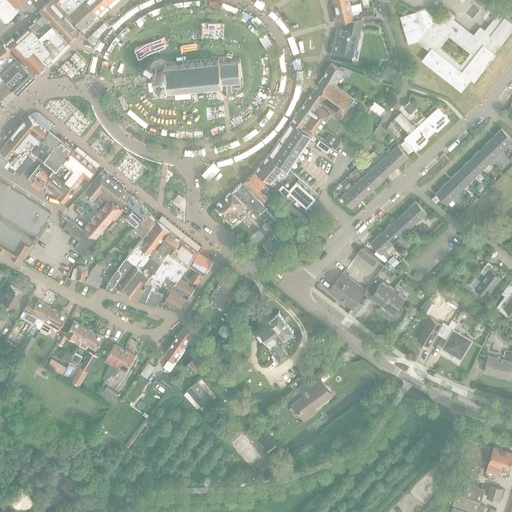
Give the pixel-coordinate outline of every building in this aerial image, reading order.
[(16,7),(8,0),(0,0),(0,14),(6,21),(18,9),(16,7)] [(52,25),(64,15),(50,0),(48,0),(38,9),(40,11),(42,14),(52,25)] [(85,2),(84,0),(56,0),(81,29),(96,14),(85,2)] [(96,14),(107,4),(102,0),(84,0),(85,2),(96,14)] [(332,0),(335,9),(360,3),(360,2),(349,5),(348,0),(332,0)] [(364,18),(374,17),(373,9),(362,10),(360,3),(335,9),(338,21),(348,20),(363,18),(364,18)] [(453,29),(454,28),(448,23),(455,15),(447,10),(439,20),(435,17),(424,8),(419,10),(399,16),(408,44),(416,41),(428,50),(421,59),(461,91),(470,78),(474,81),(495,53),(494,52),(511,28),(511,22),(498,12),(478,37),(475,41),(472,38),(470,42),(455,30),(453,29)] [(55,55),(67,43),(52,25),(42,14),(29,26),(46,44),(45,44),(55,55)] [(52,25),(67,43),(78,32),(64,15),(52,25)] [(363,18),(348,20),(346,29),(340,27),(337,45),(335,45),(333,56),(352,60),(354,49),(356,49),(363,18)] [(32,50),(45,64),(55,55),(45,44),(46,44),(32,29),(28,33),(36,42),(30,48),(32,50)] [(18,37),(26,46),(30,42),(22,33),(18,37)] [(32,50),(29,53),(12,35),(5,42),(35,73),(45,64),(32,50)] [(0,74),(17,92),(34,74),(12,53),(3,43),(0,45),(0,74)] [(168,84),(167,84),(168,92),(169,92),(169,90),(176,89),(177,92),(178,91),(178,89),(185,89),(185,91),(187,91),(187,88),(194,88),(194,90),(196,90),(196,88),(203,87),(203,89),(205,89),(205,87),(212,86),(212,88),(214,88),(213,86),(220,85),(221,87),(222,87),(222,93),(225,92),(227,92),(231,92),(230,83),(231,83),(231,82),(239,81),(239,83),(240,82),(240,81),(242,80),(242,79),(240,79),(238,62),(239,62),(239,60),(238,60),(237,60),(237,59),(236,59),(236,60),(229,61),(228,60),(227,60),(227,61),(219,62),(219,58),(217,58),(217,60),(210,61),(210,59),(208,59),(208,61),(201,62),(201,60),(199,60),(200,62),(192,63),(192,61),(191,61),(191,63),(184,63),(183,61),(182,62),(182,64),(175,64),(174,62),(173,63),(173,65),(166,65),(166,63),(164,64),(164,67),(162,67),(161,69),(161,71),(166,71),(168,84)] [(323,75),(336,84),(341,72),(349,75),(351,69),(340,65),(339,67),(331,62),(323,75)] [(166,71),(161,71),(157,72),(156,70),(154,70),(155,72),(154,72),(154,73),(152,73),(152,75),(155,75),(155,79),(155,82),(153,83),(153,85),(156,84),(156,85),(156,87),(158,87),(158,85),(167,84),(168,84),(166,71)] [(0,101),(3,104),(17,92),(0,74),(0,101)] [(336,84),(323,75),(314,88),(320,92),(322,90),(330,96),(323,105),(340,117),(347,107),(346,107),(354,97),(336,84)] [(321,104),(323,105),(330,96),(322,90),(320,92),(314,88),(296,112),(297,112),(301,115),(300,116),(302,117),(302,116),(307,120),(318,129),(329,113),(319,107),(321,104)] [(374,102),(370,108),(380,115),(384,110),(374,102)] [(426,117),(437,129),(448,119),(438,107),(426,117)] [(33,110),(0,147),(0,159),(5,163),(4,166),(12,173),(17,168),(22,172),(32,160),(27,157),(32,150),(49,130),(54,123),(39,111),(33,110)] [(367,119),(375,125),(382,116),(373,110),(367,119)] [(426,139),(412,124),(400,111),(394,117),(409,134),(405,137),(415,149),(426,139)] [(313,135),(318,129),(307,120),(302,116),(302,117),(300,116),(301,115),(297,112),(291,121),(313,135)] [(436,130),(437,129),(426,117),(416,127),(413,123),(412,124),(426,139),(427,138),(426,137),(435,129),(436,130)] [(313,135),(291,121),(279,138),(298,151),(308,138),(313,141),(316,137),(313,135)] [(489,139),(501,150),(511,139),(501,128),(489,139)] [(48,152),(60,138),(49,130),(32,150),(37,153),(42,147),(48,152)] [(324,139),(336,147),(340,141),(328,133),(324,139)] [(63,162),(73,148),(60,138),(48,152),(57,159),(51,167),(55,171),(63,162)] [(286,168),(298,151),(279,138),(268,154),(283,167),(284,166),(286,168)] [(490,161),(501,150),(489,139),(479,149),(490,161)] [(386,155),(396,167),(408,156),(397,144),(386,155)] [(373,150),(379,156),(383,152),(378,146),(373,150)] [(51,175),(46,181),(47,182),(45,184),(55,192),(54,193),(64,200),(74,187),(84,175),(88,178),(97,168),(73,148),(63,162),(55,171),(51,175)] [(479,171),(490,161),(479,149),(468,160),(479,171)] [(270,182),(283,167),(268,154),(255,169),(270,182)] [(385,177),(396,167),(386,155),(374,165),(385,177)] [(468,182),(479,171),(468,160),(457,171),(468,182)] [(374,187),(385,177),(374,165),(363,175),(374,187)] [(46,181),(51,175),(42,168),(31,183),(39,189),(46,181)] [(123,189),(101,170),(85,189),(93,196),(91,198),(93,200),(94,199),(95,200),(91,204),(99,209),(83,228),(97,240),(122,210),(113,201),(123,189)] [(254,192),(263,201),(267,198),(258,189),(264,182),(254,171),(243,180),(254,192)] [(457,193),(468,182),(457,171),(446,181),(457,193)] [(363,197),(374,187),(363,175),(352,185),(363,197)] [(0,249),(20,262),(51,212),(0,180),(0,249)] [(446,204),(457,193),(446,181),(435,192),(436,193),(431,198),(436,202),(440,197),(446,204)] [(233,190),(244,202),(255,212),(258,209),(259,210),(264,204),(253,194),(241,183),(233,190)] [(275,190),(280,195),(285,190),(280,185),(275,190)] [(352,208),(363,197),(352,185),(341,196),(352,208)] [(131,196),(123,189),(113,201),(122,210),(123,211),(125,208),(122,206),(131,196)] [(242,204),(244,202),(233,190),(215,207),(224,217),(225,216),(230,221),(236,215),(234,213),(243,205),(242,204)] [(136,224),(148,211),(131,196),(122,206),(125,208),(128,210),(127,212),(128,214),(126,216),(136,224)] [(291,203),(298,210),(303,204),(295,198),(291,203)] [(404,211),(414,223),(426,212),(415,200),(404,211)] [(299,211),(298,210),(291,203),(287,208),(296,215),(299,211)] [(144,236),(157,219),(148,211),(136,224),(130,231),(136,236),(140,233),(144,236)] [(403,233),(414,223),(404,211),(392,221),(403,233)] [(143,237),(142,236),(108,280),(105,289),(114,293),(118,288),(123,292),(169,230),(170,229),(157,219),(144,236),(143,237)] [(83,228),(81,230),(68,220),(62,229),(79,240),(74,248),(82,253),(97,240),(83,228)] [(115,221),(108,228),(112,231),(118,223),(115,221)] [(392,243),(403,233),(392,221),(381,231),(392,243)] [(174,247),(181,239),(169,230),(123,292),(130,297),(142,281),(147,285),(151,279),(161,263),(166,255),(172,245),(174,247)] [(380,254),(392,243),(381,231),(370,242),(380,254)] [(263,244),(271,252),(282,242),(273,233),(263,244)] [(188,265),(198,251),(181,239),(174,247),(172,245),(166,255),(161,263),(151,279),(156,282),(165,287),(171,278),(176,282),(179,278),(188,265)] [(198,251),(188,265),(194,269),(189,278),(198,283),(212,261),(198,251)] [(109,261),(113,256),(109,252),(104,257),(109,261)] [(364,260),(372,266),(375,261),(368,255),(364,260)] [(475,287),(486,296),(500,277),(490,269),(493,265),(487,261),(479,271),(484,275),(480,280),(476,277),(475,277),(470,284),(469,285),(474,289),(475,287)] [(70,278),(84,281),(85,275),(87,275),(89,270),(86,270),(87,268),(77,266),(76,268),(74,268),(70,278)] [(92,269),(84,281),(99,286),(102,277),(99,276),(101,272),(92,269)] [(364,291),(341,273),(329,290),(352,307),(363,293),(363,292),(364,291)] [(176,282),(173,285),(189,295),(194,288),(179,278),(176,282)] [(154,291),(156,282),(151,279),(147,285),(137,301),(156,306),(163,294),(154,291)] [(382,303),(392,289),(382,281),(375,290),(368,285),(364,291),(363,292),(363,293),(373,300),(375,298),(382,303)] [(509,312),(511,314),(511,285),(509,283),(501,293),(505,295),(496,307),(506,315),(509,312)] [(1,301),(15,308),(24,292),(10,285),(1,301)] [(225,309),(235,293),(223,285),(219,290),(216,288),(212,294),(215,296),(212,301),(225,309)] [(175,305),(178,307),(182,301),(179,299),(181,295),(173,290),(175,288),(173,287),(164,301),(174,307),(175,305)] [(392,289),(382,303),(388,308),(387,310),(396,317),(402,309),(397,305),(403,298),(392,289)] [(40,329),(52,308),(37,300),(37,301),(30,297),(20,315),(33,323),(35,322),(37,327),(40,329)] [(405,310),(413,316),(418,309),(409,303),(405,310)] [(52,308),(40,329),(47,333),(52,325),(59,329),(67,316),(52,308)] [(271,356),(277,364),(288,355),(281,347),(291,340),(291,336),(288,333),(293,329),(279,310),(256,327),(271,346),(268,348),(273,354),(271,356)] [(448,325),(448,324),(443,321),(441,324),(430,317),(417,338),(429,345),(436,333),(442,336),(448,325)] [(448,325),(442,336),(446,339),(441,347),(453,354),(451,358),(458,362),(472,340),(453,329),(457,322),(451,319),(448,324),(448,325)] [(78,345),(88,328),(73,320),(67,332),(63,330),(57,342),(62,345),(68,334),(75,338),(72,342),(78,345)] [(174,340),(185,348),(186,348),(185,347),(189,342),(192,344),(199,333),(192,325),(189,330),(184,326),(174,340)] [(88,328),(78,345),(79,345),(85,348),(87,345),(96,350),(103,337),(88,328)] [(19,349),(26,353),(34,338),(28,334),(19,349)] [(170,371),(185,348),(174,340),(164,354),(169,358),(163,366),(170,371)] [(111,373),(124,349),(114,343),(104,360),(105,361),(103,364),(108,367),(102,378),(107,380),(111,373)] [(124,349),(111,373),(111,374),(109,377),(113,380),(119,369),(125,372),(135,355),(124,349)] [(503,356),(511,358),(511,351),(504,349),(503,356)] [(87,371),(88,372),(97,355),(89,351),(77,371),(84,375),(87,371)] [(484,371),(509,378),(511,368),(511,361),(488,355),(484,371)] [(185,365),(192,373),(201,364),(194,357),(185,365)] [(140,373),(147,377),(155,366),(148,361),(140,373)] [(159,381),(168,388),(173,381),(164,374),(159,381)] [(304,394),(291,404),(299,410),(298,410),(299,411),(300,411),(307,417),(316,410),(314,407),(332,394),(331,393),(318,383),(315,377),(318,375),(317,375),(299,389),(304,394)] [(187,390),(201,405),(211,396),(197,381),(187,390)] [(99,396),(111,404),(118,393),(106,385),(99,396)] [(375,400),(381,403),(385,397),(379,393),(375,400)] [(261,456),(243,436),(241,437),(240,435),(233,442),(232,442),(234,444),(233,445),(250,465),(252,463),(261,456)] [(506,470),(508,471),(511,457),(511,452),(495,447),(486,470),(504,476),(506,470)] [(452,504),(474,511),(482,488),(460,481),(452,504)] [(486,497),(499,501),(503,488),(490,483),(486,497)]
